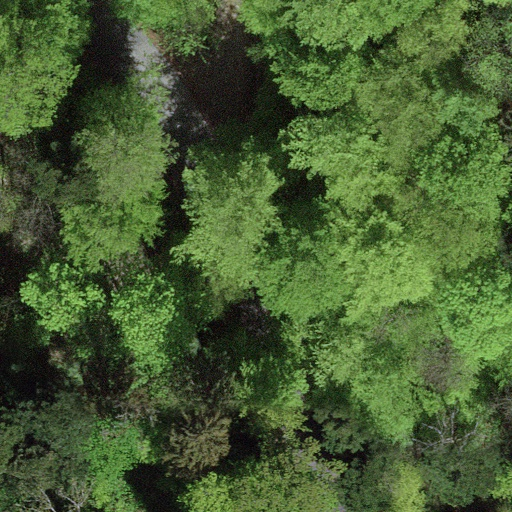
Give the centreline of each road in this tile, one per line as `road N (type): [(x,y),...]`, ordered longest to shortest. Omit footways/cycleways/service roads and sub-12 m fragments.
road 1 (tertiary): [(80,0),(178,126),(221,214),(338,511)]
road 2 (track): [(178,126),(221,96),(228,0)]
